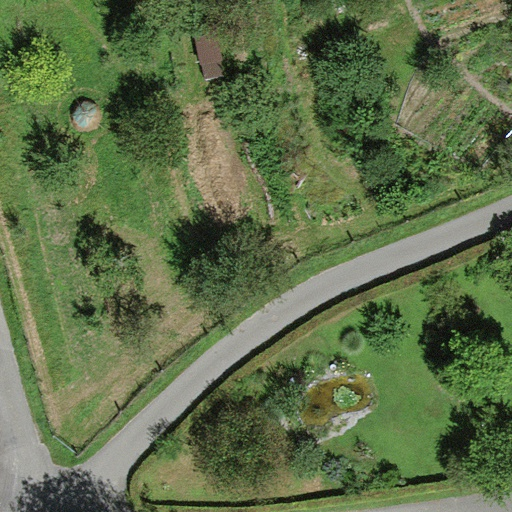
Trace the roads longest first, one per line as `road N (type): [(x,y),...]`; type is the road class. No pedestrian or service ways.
road 1 (residential): [(53,511),(239,336),(511,198)]
road 2 (track): [(58,508),(0,324)]
